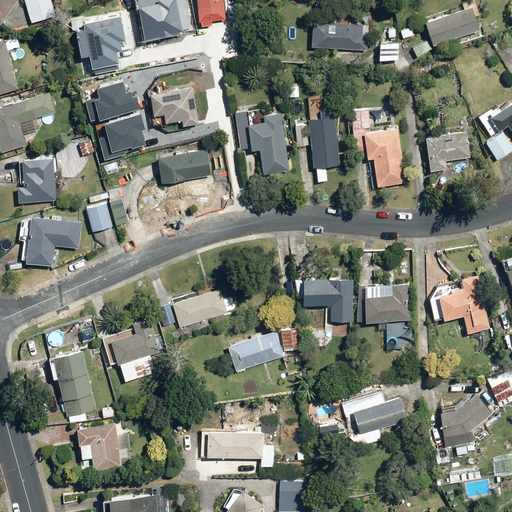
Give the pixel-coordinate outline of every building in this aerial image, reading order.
[(0,0),(0,21),(15,0),(0,0)] [(21,0),(29,24),(53,17),(48,0),(21,0)] [(423,24),(430,47),(477,32),(469,8),(423,24)] [(144,36),(147,50),(197,40),(192,15),(142,25),(142,26),(138,27),(140,37),(144,36)] [(309,48),(365,51),(366,35),(361,35),(361,26),(310,23),(309,48)] [(399,32),(402,40),(411,36),(409,28),(399,32)] [(0,93),(15,89),(2,41),(0,41),(0,93)] [(411,49),(415,58),(430,50),(425,41),(411,49)] [(376,62),(397,62),(396,44),(376,45),(376,62)] [(170,68),(173,88),(193,85),(190,65),(170,68)] [(297,97),(296,87),(287,88),(288,98),(297,97)] [(179,122),(181,127),(196,125),(190,88),(146,96),(150,118),(161,116),(163,125),(179,122)] [(0,153),(22,147),(16,124),(52,113),(46,93),(0,107),(0,153)] [(505,127),(511,137),(511,103),(487,119),(496,133),(505,127)] [(371,160),(375,188),(404,184),(395,129),(364,134),(363,129),(369,128),(366,110),(349,112),(353,153),(363,152),(365,161),(371,160)] [(257,151),(260,175),(286,171),(277,114),(260,117),(261,124),(247,126),(244,113),(232,114),(238,151),(248,149),(248,152),(257,151)] [(306,121),(312,169),(338,166),(332,118),(306,121)] [(293,126),(295,146),(306,145),(303,126),(293,126)] [(422,139),(427,173),(444,170),(443,162),(468,158),(464,132),(422,139)] [(484,144),(495,161),(511,150),(500,133),(484,144)] [(76,143),(80,156),(92,153),(87,140),(76,143)] [(154,159),(158,185),(208,176),(204,150),(154,159)] [(14,189),(15,205),(53,201),(51,173),(53,173),(52,160),(18,162),(20,188),(14,189)] [(102,167),(105,176),(116,171),(113,163),(102,167)] [(106,203),(113,226),(125,223),(119,199),(106,203)] [(83,211),(90,233),(110,227),(103,205),(83,211)] [(21,265),(48,268),(51,247),(75,249),(78,223),(27,218),(21,265)] [(511,263),(500,268),(511,302),(511,263)] [(458,315),(463,333),(487,327),(474,273),(456,277),(459,287),(445,290),(446,292),(432,295),(438,320),(458,315)] [(327,321),(349,321),(349,278),(297,278),(297,304),(327,304),(327,321)] [(358,295),(360,321),(407,319),(405,282),(388,283),(388,293),(358,295)] [(167,302),(175,326),(223,312),(216,287),(167,302)] [(154,306),(161,325),(173,322),(166,302),(154,306)] [(105,339),(112,364),(154,351),(144,316),(126,321),(130,332),(105,339)] [(278,330),(282,351),(301,347),(297,326),(278,330)] [(223,345),(232,370),(279,354),(270,329),(223,345)] [(88,392),(75,348),(44,356),(57,400),(58,399),(64,417),(95,408),(90,392),(88,392)] [(129,363),(134,377),(148,373),(144,358),(129,363)] [(27,383),(23,371),(16,373),(20,385),(27,383)] [(488,387),(495,402),(511,394),(511,392),(505,378),(503,379),(500,374),(486,381),(489,386),(488,387)] [(434,411),(443,447),(470,442),(475,439),(465,431),(488,413),(472,393),(450,409),(434,411)] [(349,435),(352,447),(378,439),(375,428),(401,420),(394,396),(348,409),(355,433),(349,435)] [(116,406),(102,406),(102,416),(117,415),(116,406)] [(84,442),(88,470),(116,466),(110,421),(69,427),(71,444),(84,442)] [(200,455),(258,457),(258,431),(201,430),(200,455)] [(448,462),(446,447),(433,449),(436,464),(448,462)] [(276,511),(303,511),(303,481),(276,480),(276,511)] [(218,511),(254,511),(260,505),(236,488),(218,511)] [(151,511),(150,494),(100,499),(100,511),(151,511)]
